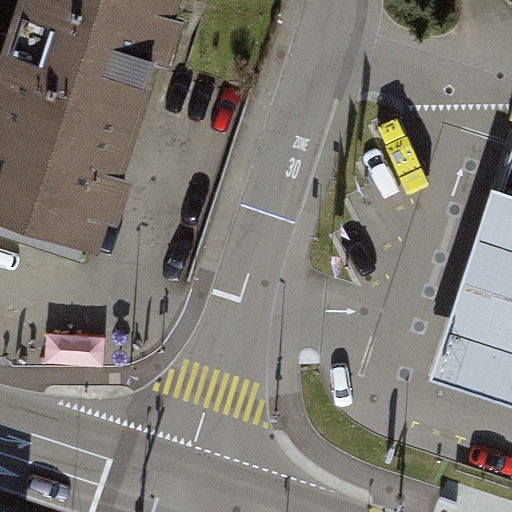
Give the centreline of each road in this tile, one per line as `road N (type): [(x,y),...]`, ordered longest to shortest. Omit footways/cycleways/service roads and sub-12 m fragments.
road 1 (residential): [(179,492),(321,50),(330,0)]
road 2 (secondary): [(179,492),(0,433)]
